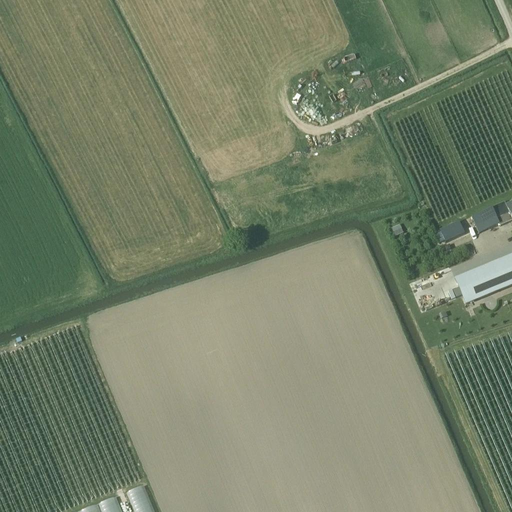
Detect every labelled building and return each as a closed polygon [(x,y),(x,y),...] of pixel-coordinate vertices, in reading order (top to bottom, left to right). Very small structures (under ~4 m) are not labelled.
[(479,234),(498,226),(500,227),(511,221),(511,220),(504,203),(471,218),(479,234)] [(465,236),(459,223),(439,231),(440,234),(444,242),(445,245),(465,236)] [(395,237),(403,234),(399,226),(391,229),(395,237)] [(511,285),(511,257),(466,276),(476,300),(511,285)] [(127,496),(78,511),(156,511),(148,486),(126,493),(127,496)]
